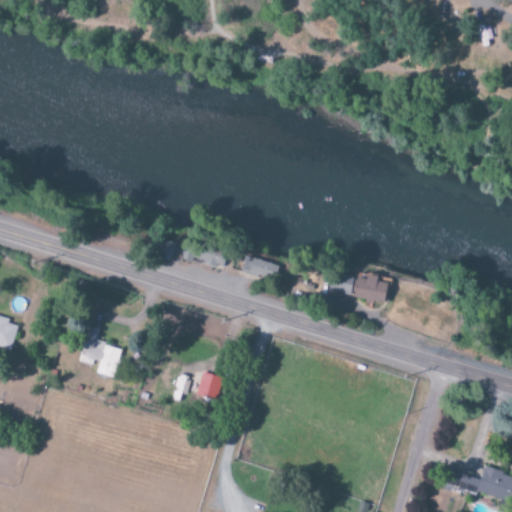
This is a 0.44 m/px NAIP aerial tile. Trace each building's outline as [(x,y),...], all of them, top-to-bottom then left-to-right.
[(176,245),(160,240),(154,257),(169,262),(176,245)] [(241,272),(278,282),(282,268),(245,257),(241,272)] [(386,279),(356,274),(355,279),(335,276),(332,293),(352,296),(351,300),(382,305),(386,279)] [(0,347),(11,350),(17,327),(7,324),(9,319),(0,317),(0,347)] [(120,350),(95,343),(98,330),(86,328),(78,363),(95,367),(93,374),(113,379),(120,350)] [(214,402),(221,379),(202,374),(195,396),(214,402)] [(479,480),(445,471),(441,484),(511,503),(511,477),(482,469),(479,480)]
